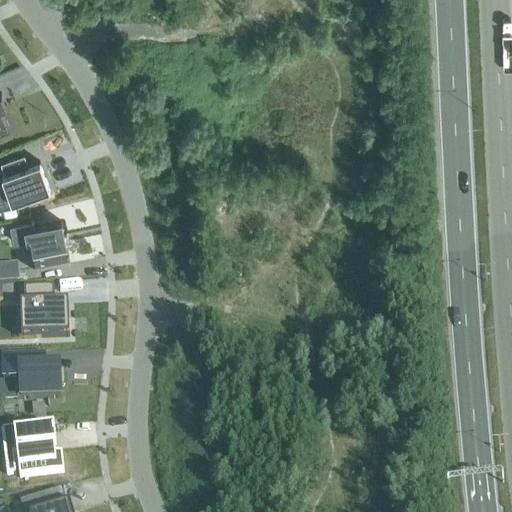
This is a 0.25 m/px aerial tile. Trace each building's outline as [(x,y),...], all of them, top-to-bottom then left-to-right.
[(0,133),(11,129),(2,107),(6,106),(7,105),(6,104),(2,93),(0,93),(0,133)] [(50,188),(38,154),(26,158),(25,153),(1,162),(3,166),(0,166),(0,168),(12,202),(50,188)] [(65,245),(59,220),(28,228),(27,223),(9,227),(13,244),(27,240),(35,272),(66,263),(61,246),(65,245)] [(0,286),(18,285),(16,268),(0,269),(0,286)] [(35,340),(70,339),(69,305),(55,305),(54,288),(24,289),(25,306),(21,306),(22,326),(34,325),(35,340)] [(65,389),(64,373),(34,374),(34,360),(3,361),(4,385),(17,384),(17,402),(61,400),(61,389),(65,389)] [(46,421),(44,405),(32,407),(34,422),(46,421)] [(48,426),(1,432),(4,458),(15,456),(18,480),(62,475),(61,467),(65,466),(63,456),(57,456),(53,425),(48,426)] [(92,452),(96,466),(118,460),(114,446),(92,452)] [(60,508),(55,492),(20,503),(22,511),(69,511),(67,505),(60,508)]
